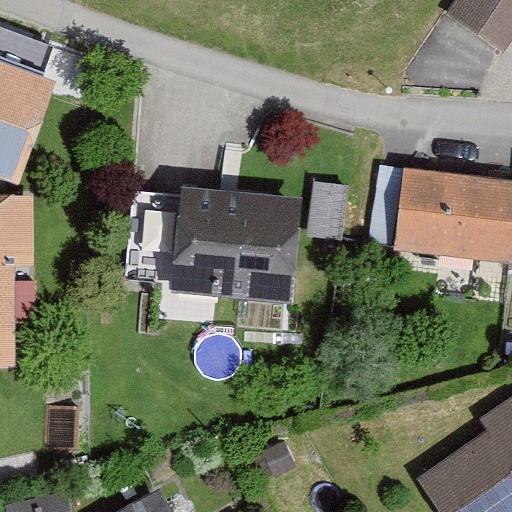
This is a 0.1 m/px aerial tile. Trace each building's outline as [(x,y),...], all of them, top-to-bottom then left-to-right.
[(511,35),(511,0),(459,0),(451,12),(501,50),(511,35)] [(42,81),(0,65),(0,167),(8,170),(42,81)] [(511,175),(399,166),(392,252),(511,262),(511,175)] [(320,175),(313,223),(338,226),(344,178),(320,175)] [(296,198),(161,185),(151,289),(286,302),(296,198)] [(33,186),(0,186),(0,363),(15,363),(13,271),(35,270),(33,186)] [(511,511),(511,393),(480,415),(495,439),(429,482),(448,511),(511,511)] [(4,511),(71,511),(63,481),(0,499),(4,511)] [(167,511),(159,493),(116,511),(167,511)]
